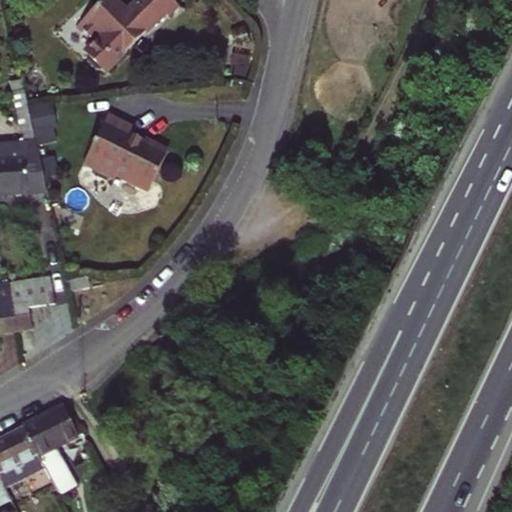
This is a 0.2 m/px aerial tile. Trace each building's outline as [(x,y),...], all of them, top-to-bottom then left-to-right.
[(113,0),(100,0),(76,24),(94,42),(86,49),(90,59),(106,70),(174,0),(135,0),(125,11),(113,0)] [(12,82),(14,91),(24,89),(22,80),(12,82)] [(0,193),(43,190),(46,188),(24,89),(14,91),(24,141),(0,143),(0,193)] [(135,127),(109,115),(85,163),(115,179),(118,174),(150,190),(169,151),(131,136),(135,127)] [(51,276),(38,278),(41,305),(55,303),(51,276)] [(86,276),(69,280),(71,291),(89,289),(86,276)] [(38,278),(25,280),(28,307),(41,305),(38,278)] [(28,307),(25,280),(10,282),(17,329),(31,327),(28,307)] [(0,331),(17,329),(10,282),(0,283),(0,331)] [(44,467),(60,497),(80,487),(59,448),(85,434),(81,427),(76,430),(67,413),(64,407),(23,428),(44,467)] [(72,410),(67,413),(76,430),(81,427),(72,410)] [(23,428),(0,439),(0,478),(4,487),(44,467),(23,428)] [(0,503),(10,498),(4,487),(0,478),(0,503)] [(33,511),(26,497),(13,503),(17,511),(33,511)]
